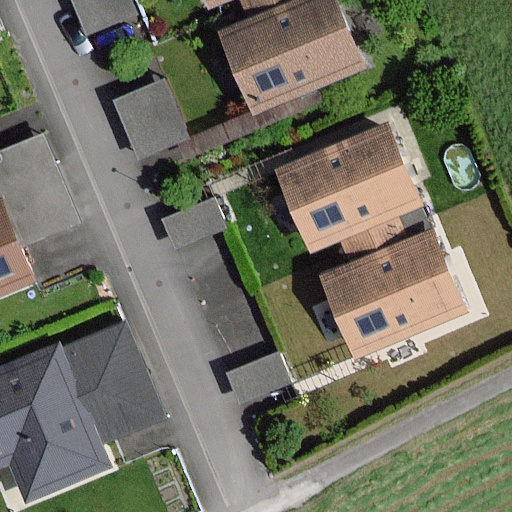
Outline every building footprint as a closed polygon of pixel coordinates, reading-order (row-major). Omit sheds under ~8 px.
[(134,12),(129,0),(80,0),(92,29),(134,12)] [(258,109),(366,64),(338,0),(302,0),(253,21),(225,32),(258,109)] [(243,0),(253,21),(302,0),(243,0)] [(185,136),(166,85),(123,101),(142,152),(185,136)] [(390,128),(285,171),(317,248),(343,237),(397,215),(422,204),(390,128)] [(0,203),(2,203),(20,244),(77,220),(43,140),(0,157),(0,203)] [(224,226),(214,202),(170,221),(180,244),(224,226)] [(20,244),(2,203),(0,203),(0,292),(34,278),(20,244)] [(354,264),(408,241),(397,215),(343,237),(354,264)] [(359,348),(464,305),(433,231),(408,241),(354,264),(328,274),(359,348)] [(59,348),(0,372),(0,462),(13,457),(30,497),(109,464),(99,441),(163,414),(127,327),(62,354),(59,348)] [(290,380),(280,356),(234,375),(244,399),(290,380)]
